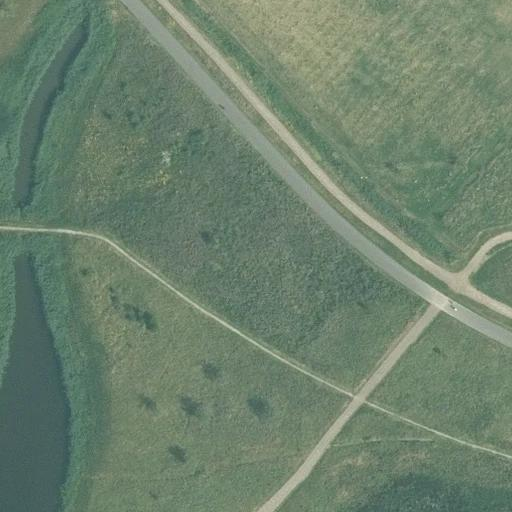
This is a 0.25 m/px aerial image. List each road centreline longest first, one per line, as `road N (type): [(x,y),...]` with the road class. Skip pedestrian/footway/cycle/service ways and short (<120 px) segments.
road 1 (unknown): [(160,0),(322,179),(454,283)]
road 2 (unknown): [(268,511),(454,283)]
